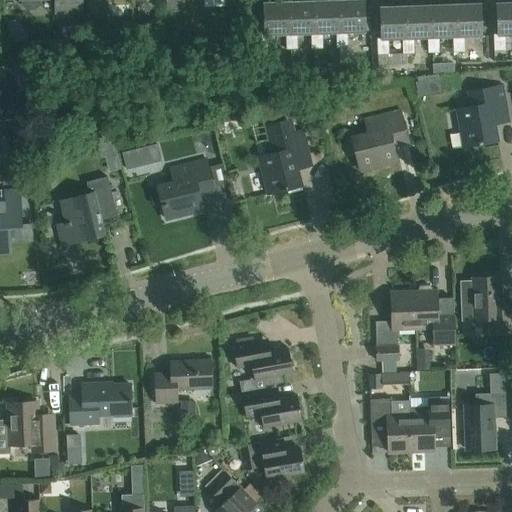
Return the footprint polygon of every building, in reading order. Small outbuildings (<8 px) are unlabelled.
[(82,12),(81,0),(54,0),(55,13),(82,12)] [(165,0),(166,11),(183,10),(182,0),(165,0)] [(323,33),(338,33),(340,32),(339,0),(337,0),(315,1),(316,33),(312,34),(312,48),(324,48),(323,33)] [(339,0),(340,32),(338,33),(338,47),(348,47),(348,32),(366,31),(364,0),(339,0)] [(273,35),(286,34),(290,34),(289,1),(263,2),(264,33),(261,33),(262,50),(273,50),(273,35)] [(298,34),(312,34),(316,33),(315,1),(289,1),(290,34),(286,34),(287,49),(298,48),(298,34)] [(505,35),(511,35),(511,2),(496,3),(497,34),(494,34),(495,50),(506,50),(505,35)] [(457,36),(453,37),(454,52),(464,51),(464,36),(483,36),(482,3),(456,4),(457,36)] [(439,37),(453,37),(457,36),(456,4),(431,5),(432,37),(428,37),(428,52),(440,52),(439,37)] [(414,38),(428,37),(432,37),(431,5),(406,6),(407,39),(403,39),(403,53),(414,53),(414,38)] [(389,39),(403,39),(407,39),(406,6),(379,6),(380,38),(377,38),(378,54),(389,54),(389,39)] [(432,62),(432,73),(442,73),(442,62),(432,62)] [(408,69),(408,77),(431,74),(431,65),(408,69)] [(0,119),(14,119),(12,85),(0,85),(0,119)] [(463,146),(493,141),(490,126),(507,123),(501,86),(467,92),(470,107),(456,110),(463,146)] [(407,138),(401,112),(364,121),(367,134),(352,138),(360,171),(397,162),(392,141),(407,138)] [(308,159),(301,131),(287,135),(283,122),(264,126),(271,154),(258,157),(268,195),(301,187),(295,162),(308,159)] [(212,188),(205,160),(169,169),(173,183),(157,187),(165,220),(203,211),(198,191),(212,188)] [(3,174),(3,185),(27,184),(27,172),(3,174)] [(117,217),(107,177),(86,182),(89,194),(60,201),(65,222),(56,225),(62,246),(105,236),(101,221),(117,217)] [(4,189),(4,190),(0,190),(0,253),(9,253),(7,226),(20,225),(18,189),(4,189)] [(511,331),(511,304),(501,305),(500,277),(472,278),(474,320),(489,319),(489,332),(511,331)] [(420,286),(417,291),(414,291),(415,329),(433,328),(434,345),(455,344),(454,318),(438,319),(437,291),(433,291),(430,286),(420,286)] [(377,347),(398,346),(397,329),(415,329),(414,291),(391,292),(392,321),(376,321),(377,347)] [(237,367),(252,365),(255,380),(293,373),(288,347),(259,353),(257,341),(233,345),(237,367)] [(398,346),(377,347),(375,347),(376,361),(399,361),(398,346)] [(417,370),(430,369),(429,348),(416,349),(417,370)] [(212,388),(211,360),(170,361),(171,373),(155,374),(156,403),(177,402),(177,389),(212,388)] [(369,389),(381,388),(381,375),(369,375),(369,389)] [(388,379),(389,393),(401,392),(400,378),(388,379)] [(131,414),(130,384),(104,385),(104,383),(82,384),(83,396),(69,396),(70,424),(99,423),(98,415),(131,414)] [(302,420),(297,395),(268,400),(266,389),(242,393),(246,417),(261,415),(263,427),(302,420)] [(410,415),(411,452),(434,451),(433,423),(450,422),(449,397),(428,397),(428,414),(410,415)] [(411,452),(410,415),(392,415),(392,399),(370,399),(371,425),(387,424),(388,453),(411,452)] [(55,451),(53,419),(38,420),(38,401),(7,403),(9,445),(32,444),(32,452),(55,451)] [(181,419),(196,418),(195,401),(181,401),(181,419)] [(495,449),(493,404),(465,405),(467,450),(495,449)] [(291,481),(290,475),(305,472),(300,447),(271,452),(269,441),(240,446),(245,470),(264,467),(267,485),(291,481)] [(248,511),(256,503),(226,472),(208,490),(222,504),(214,511),(248,511)] [(194,486),(185,486),(185,495),(194,495),(194,486)] [(40,511),(40,499),(18,500),(17,511),(40,511)]
